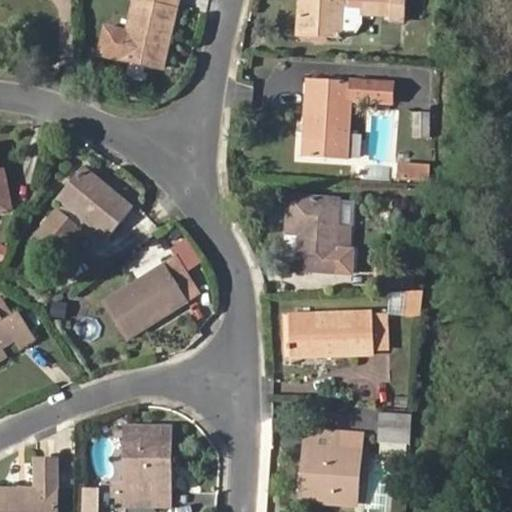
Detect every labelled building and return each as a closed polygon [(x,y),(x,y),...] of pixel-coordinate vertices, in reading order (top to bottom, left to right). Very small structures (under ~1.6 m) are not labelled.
[(177,0),(135,0),(122,59),(163,68),(177,0)] [(342,39),(343,15),(344,7),(343,0),(300,0),(298,36),(342,39)] [(343,15),(392,19),(392,0),(366,0),(366,8),(344,7),(343,15)] [(392,0),(392,19),(391,24),(410,25),(411,0),(392,0)] [(303,156),(349,160),(354,83),(308,80),(303,156)] [(398,178),(431,181),(432,164),(400,161),(398,178)] [(66,207),(87,225),(107,242),(135,210),(86,169),(59,201),(66,207)] [(0,211),(11,209),(4,176),(0,176),(0,211)] [(337,254),(339,232),(341,201),(290,197),(287,237),(300,238),(297,272),(335,275),(353,276),(354,255),(352,255),(337,254)] [(81,233),(87,225),(66,207),(60,215),(81,233)] [(62,256),(81,233),(60,215),(40,239),(62,256)] [(353,233),(339,232),(337,254),(352,255),(353,233)] [(104,306),(127,342),(187,303),(199,296),(182,265),(169,273),(166,267),(104,306)] [(397,284),(413,286),(416,270),(399,268),(397,284)] [(424,290),(390,291),(390,315),(424,315),(424,290)] [(289,317),(291,359),(374,355),(373,313),(289,317)] [(0,351),(2,350),(14,343),(20,352),(33,344),(15,316),(3,325),(0,320),(0,351)] [(0,364),(8,360),(2,350),(0,351),(0,364)] [(154,496),(170,497),(171,428),(124,427),(123,510),(154,511),(154,496)] [(341,433),(305,431),(300,502),(357,506),(361,452),(339,449),(341,433)] [(0,491),(0,511),(55,511),(57,461),(36,461),(36,491),(0,491)] [(170,511),(170,497),(154,496),(154,511),(170,511)]
